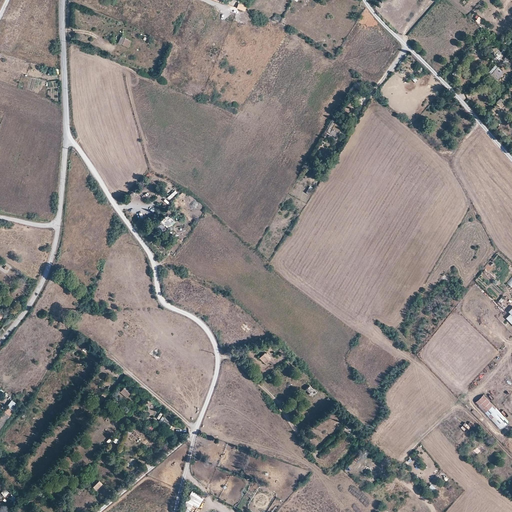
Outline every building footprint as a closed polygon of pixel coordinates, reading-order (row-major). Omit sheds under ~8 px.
[(488,73),(497,80),(504,72),(495,65),(488,73)] [(330,133),(337,137),(341,128),(335,124),(330,133)] [(175,189),(165,199),(169,202),(178,193),(175,189)] [(166,229),(172,225),(169,221),(167,223),(164,218),(162,219),(161,218),(155,222),(160,228),(163,226),(166,229)] [(265,364),(270,359),(264,353),(259,358),(265,364)] [(303,392),(309,398),(316,392),(310,386),(303,392)] [(126,397),(129,393),(124,388),(120,392),(126,397)] [(96,404),(99,406),(106,396),(102,393),(98,399),(99,400),(96,404)] [(7,405),(13,408),(16,402),(10,399),(7,405)] [(0,428),(12,410),(6,406),(0,414),(0,428)] [(495,422),(501,429),(509,421),(503,415),(495,422)] [(160,424),(165,427),(169,421),(164,418),(160,424)] [(343,427),(348,433),(356,427),(354,425),(353,426),(349,422),(343,427)] [(93,486),(96,489),(102,484),(99,480),(93,486)] [(433,490),(438,485),(434,480),(428,485),(433,490)] [(181,511),(188,511),(198,493),(193,490),(181,511)]
